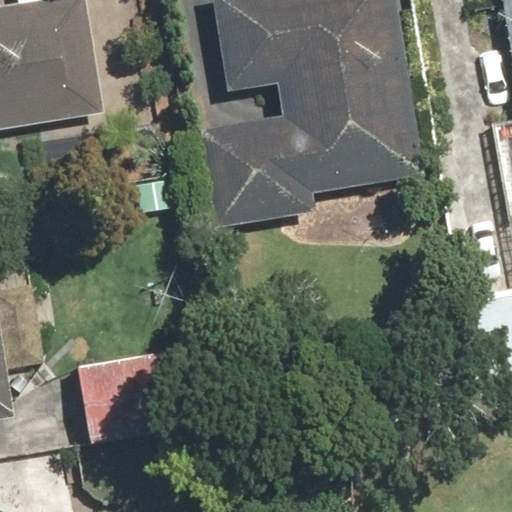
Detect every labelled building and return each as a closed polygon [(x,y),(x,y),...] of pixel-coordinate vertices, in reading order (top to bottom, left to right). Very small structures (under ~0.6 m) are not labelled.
[(54,0),(0,8),(0,135),(117,118),(99,0),(54,0)] [(199,105),(223,229),(325,209),(322,196),(438,174),(404,0),(220,0),(239,97),(199,105)] [(511,0),(504,0),(511,47),(511,115),(492,119),(511,238),(511,0)] [(0,424),(30,419),(0,248),(0,424)] [(511,293),(489,301),(511,380),(511,293)] [(192,352),(82,369),(95,449),(205,432),(192,352)]
